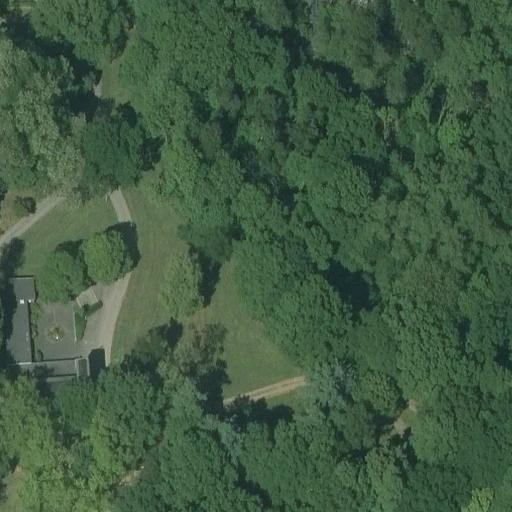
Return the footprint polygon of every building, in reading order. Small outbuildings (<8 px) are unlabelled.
[(281,53),(279,0),(251,0),(253,54),(281,53)] [(295,0),(298,70),(327,69),(327,66),(326,38),(326,25),(324,0),(295,0)] [(324,0),(326,25),(493,21),(492,0),(324,0)] [(326,38),(327,66),(495,61),(494,33),(326,38)] [(16,427),(79,422),(78,396),(87,396),(86,378),(76,378),(75,368),(30,371),(26,308),(34,307),(32,287),(0,288),(0,306),(2,307),(8,396),(14,396),(16,427)]
